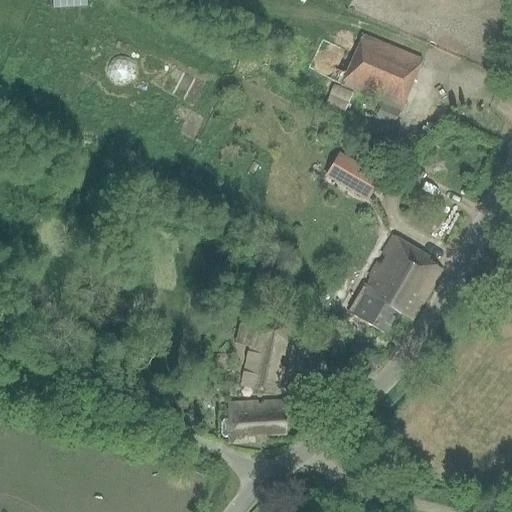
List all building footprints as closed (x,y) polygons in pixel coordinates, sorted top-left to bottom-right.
[(393,127),(421,63),(366,38),(344,88),(385,106),(376,126),(390,132),(393,127)] [(344,151),(329,174),(371,202),(386,178),(344,151)] [(411,325),(440,276),(426,268),(429,263),(395,242),(372,282),(374,284),(370,291),(366,289),(347,319),(386,343),(400,319),(411,325)] [(253,323),(239,388),(278,396),(284,369),(275,367),(277,356),(283,357),(289,331),(253,323)] [(300,386),(290,383),(286,395),(295,398),(300,386)] [(188,428),(194,407),(171,400),(165,422),(188,428)] [(224,420),(222,423),(222,436),(225,438),(230,438),(230,441),(230,445),(239,445),(254,444),(253,437),(284,436),(282,402),(228,404),(229,420),(224,420)]
